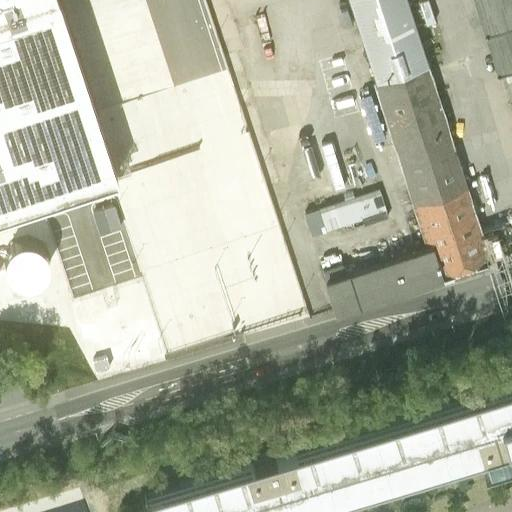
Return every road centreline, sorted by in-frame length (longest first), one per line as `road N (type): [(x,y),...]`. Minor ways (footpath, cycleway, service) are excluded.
road 1 (secondary): [(0,441),(511,289)]
road 2 (unknown): [(451,0),(501,167)]
